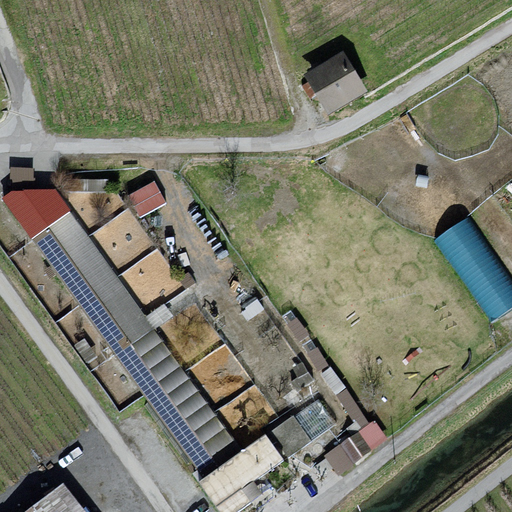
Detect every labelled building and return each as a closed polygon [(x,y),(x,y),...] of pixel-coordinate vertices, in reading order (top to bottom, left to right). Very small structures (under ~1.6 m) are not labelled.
[(366,94),(342,54),(303,77),(327,117),(366,94)] [(36,182),(36,163),(13,162),(13,181),(36,182)] [(131,189),(142,211),(169,198),(158,176),(131,189)] [(11,191),(3,198),(217,511),(241,511),(265,495),(255,482),(286,461),(265,434),(244,451),(57,190),(11,191)] [(511,279),(471,218),(437,241),(491,322),(511,308),(511,279)] [(293,415),(269,432),(288,459),(335,426),(317,400),(294,416),(293,415)] [(326,448),(341,469),(390,435),(375,414),(326,448)] [(81,511),(62,486),(28,511),(81,511)]
